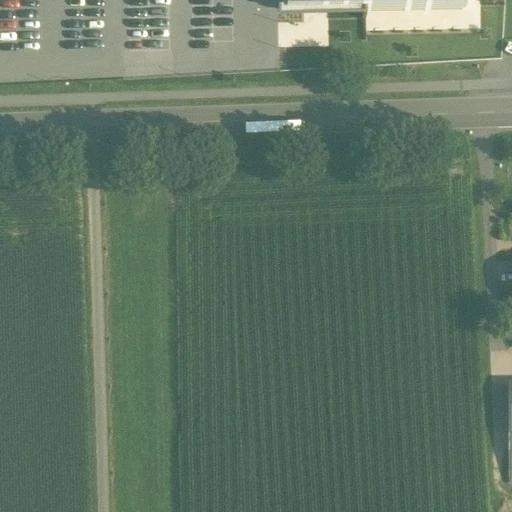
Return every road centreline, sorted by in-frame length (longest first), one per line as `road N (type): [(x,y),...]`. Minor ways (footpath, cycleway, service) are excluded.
road 1 (primary): [(511,113),(0,128)]
road 2 (track): [(91,125),(102,511)]
